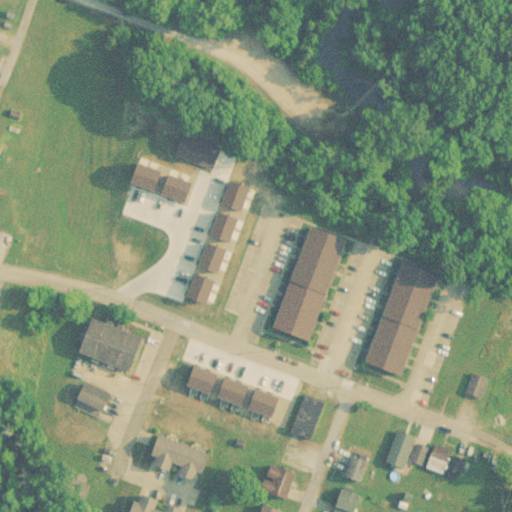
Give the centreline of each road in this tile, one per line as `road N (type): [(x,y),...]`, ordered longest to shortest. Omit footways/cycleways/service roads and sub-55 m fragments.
road 1 (residential): [(0,268),(93,288),(476,434)]
road 2 (residential): [(169,318),(93,511)]
road 3 (residential): [(202,495),(38,432)]
road 4 (residential): [(301,511),(346,383)]
